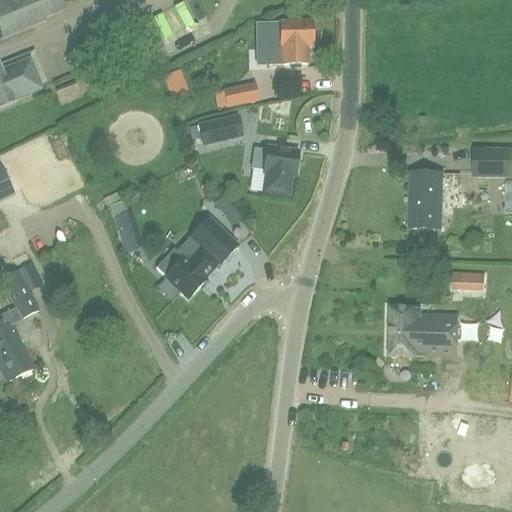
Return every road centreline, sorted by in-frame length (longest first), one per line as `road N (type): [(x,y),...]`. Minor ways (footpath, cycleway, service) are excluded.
road 1 (unclassified): [(50,511),(255,303),(301,291)]
road 2 (unclassified): [(301,291),(346,124),(349,0)]
road 3 (unclassified): [(268,511),(301,291)]
